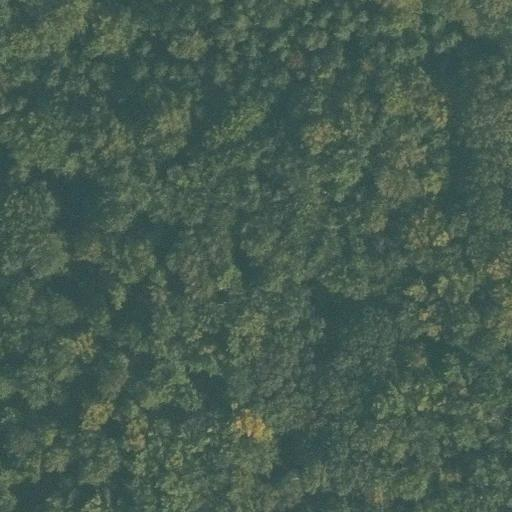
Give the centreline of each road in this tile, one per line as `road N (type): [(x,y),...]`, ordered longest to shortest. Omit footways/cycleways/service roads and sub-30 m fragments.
road 1 (track): [(511,365),(65,160)]
road 2 (track): [(0,378),(70,260),(65,160)]
